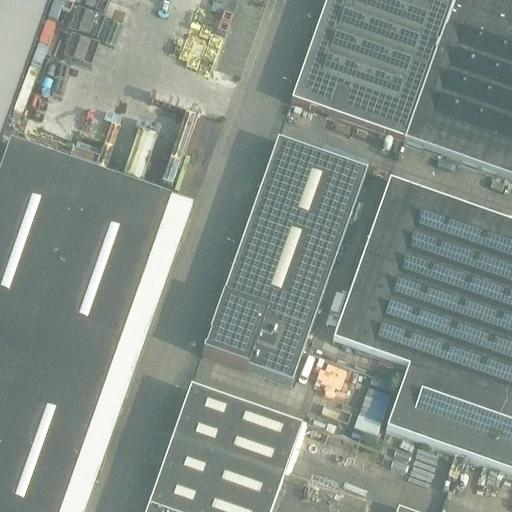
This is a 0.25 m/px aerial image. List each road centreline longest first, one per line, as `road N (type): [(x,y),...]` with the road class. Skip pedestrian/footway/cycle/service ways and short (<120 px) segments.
road 1 (unclassified): [(118,511),(298,0)]
road 2 (unknown): [(261,106),(511,194)]
